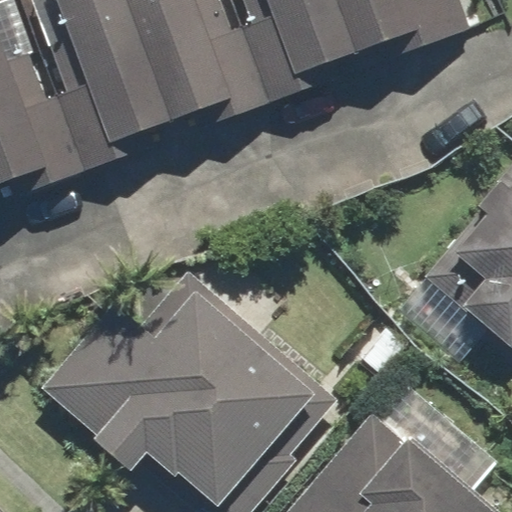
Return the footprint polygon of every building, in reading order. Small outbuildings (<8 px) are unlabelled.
[(49,182),(114,158),(110,147),(226,105),(187,0),(31,0),(63,86),(20,101),(44,169),(49,182)] [(229,116),(298,91),(294,80),(408,39),(412,50),(474,27),(463,0),(187,0),(226,105),(229,116)] [(0,184),(44,169),(20,101),(0,47),(0,184)] [(511,165),(466,212),(477,224),(426,274),(510,360),(511,358),(511,165)] [(235,511),(337,400),(225,300),(219,307),(183,274),(147,313),(163,328),(150,343),(121,318),(100,341),(84,327),(43,372),(97,420),(79,441),(120,478),(141,454),(205,511),(235,511)] [(404,385),(374,420),(367,414),(281,511),(479,511),(465,500),(495,464),(404,385)]
